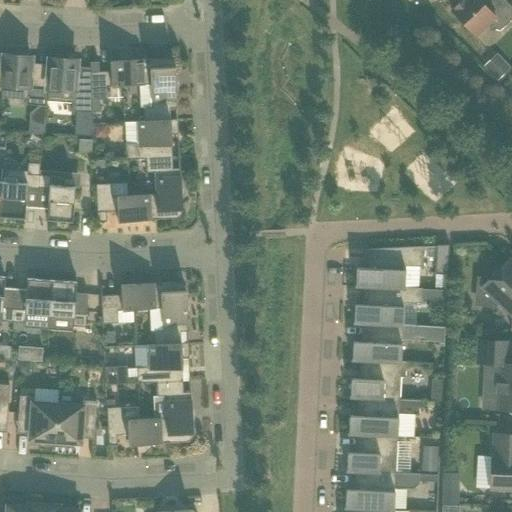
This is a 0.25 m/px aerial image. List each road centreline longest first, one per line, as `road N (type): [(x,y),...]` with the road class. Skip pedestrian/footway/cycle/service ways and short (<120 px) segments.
road 1 (residential): [(511,224),(312,229),(308,511)]
road 2 (residential): [(217,255),(208,30)]
road 3 (residential): [(222,470),(205,479),(85,482),(0,475)]
road 4 (residential): [(217,255),(0,251)]
road 5 (residential): [(222,470),(217,255)]
road 6 (residential): [(208,30),(0,27)]
